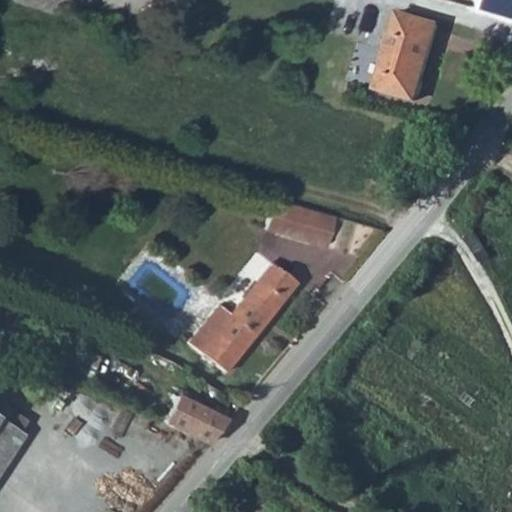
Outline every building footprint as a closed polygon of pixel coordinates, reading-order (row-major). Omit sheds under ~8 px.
[(15,0),(15,3),(63,18),(68,0),(15,0)] [(373,89),(412,99),(432,22),(394,12),(373,89)] [(272,198),(263,229),(323,247),(333,216),(272,198)] [(188,342),(225,371),(297,284),(275,265),(231,317),(217,305),(188,342)] [(127,318),(150,336),(160,325),(136,306),(127,318)] [(161,421),(209,440),(228,418),(171,396),(161,421)] [(0,415),(22,431),(30,421),(0,399),(0,415)] [(22,431),(0,415),(0,471),(26,433),(22,431)]
